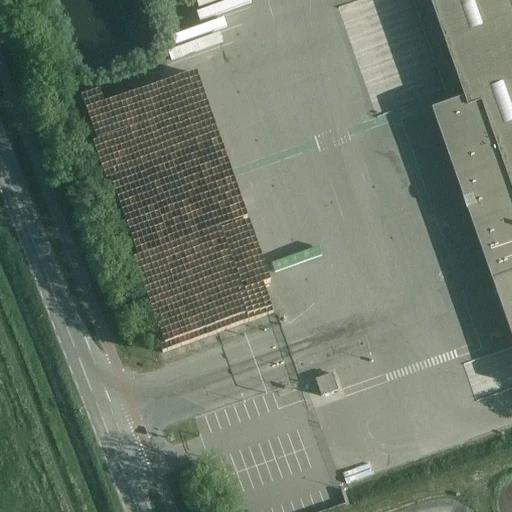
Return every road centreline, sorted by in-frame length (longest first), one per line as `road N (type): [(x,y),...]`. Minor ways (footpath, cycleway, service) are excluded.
road 1 (tertiary): [(139,511),(0,159)]
road 2 (unknown): [(336,322),(339,199),(306,0)]
